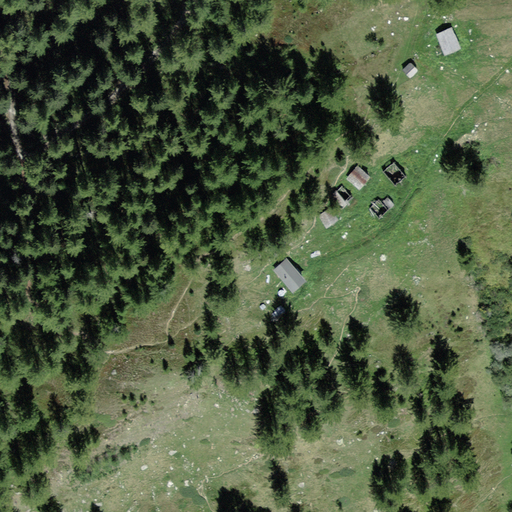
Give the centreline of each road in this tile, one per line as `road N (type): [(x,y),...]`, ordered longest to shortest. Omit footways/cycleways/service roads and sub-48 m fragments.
road 1 (track): [(287,307),(331,254),(389,225),(456,115),(511,62)]
road 2 (track): [(21,154),(69,130),(165,46),(198,0)]
